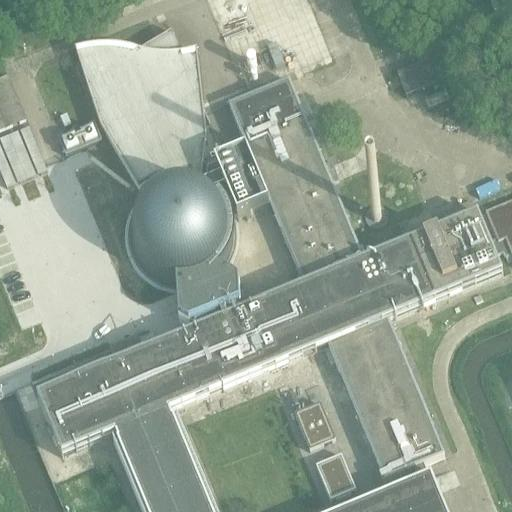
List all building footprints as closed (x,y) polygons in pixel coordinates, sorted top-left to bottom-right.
[(511,0),(487,0),(498,26),(511,20),(511,0)] [(182,61),(172,35),(135,57),(129,55),(125,55),(120,54),(115,53),(111,53),(106,53),(100,53),(92,54),(85,55),(81,56),(77,57),(102,131),(139,194),(141,193),(145,190),(148,188),(153,184),(156,183),(160,181),(164,180),(169,179),(173,178),(176,178),(180,178),(183,178),(188,178),(191,179),(196,180),(199,181),(201,181),(203,164),(207,171),(225,163),(211,131),(205,132),(196,58),(192,60),(188,60),(182,61)] [(455,104),(474,95),(457,54),(437,62),(455,104)] [(436,62),(397,78),(406,100),(445,84),(436,62)] [(177,340),(177,342),(158,350),(152,335),(144,339),(137,341),(144,356),(37,400),(62,461),(116,439),(118,445),(117,446),(144,511),(444,511),(432,480),(429,481),(424,469),(445,460),(389,326),(502,279),(494,259),(478,218),(477,218),(472,205),(471,204),(466,206),(444,216),(450,229),(364,265),(289,84),(228,109),(276,223),(274,224),(279,236),(281,235),(303,290),(238,317),(236,311),(241,309),(240,287),(224,277),(226,274),(229,270),(231,266),(233,262),(235,258),(236,254),(237,249),(238,245),(238,240),(238,236),(238,232),(237,228),(236,224),(236,222),(235,219),(233,215),(231,211),(229,207),(226,203),(223,200),(220,197),(216,194),(213,191),(209,188),(206,187),(203,186),(199,184),(195,183),(189,182),(183,181),(179,181),(174,182),(169,183),(165,184),(161,185),(158,186),(154,188),(149,191),(145,194),(142,197),(138,201),(136,203),(135,205),(132,210),(129,214),(128,219),(126,223),(126,225),(125,229),(125,232),(124,234),(124,239),(124,241),(124,244),(125,249),(126,254),(128,258),(128,260),(130,263),(132,267),(135,272),(138,275),(141,279),(144,282),(148,285),(152,287),(155,289),(160,291),(164,293),(167,294),(172,295),(176,295),(176,294),(178,324),(191,332),(195,330),(197,334),(190,337),(189,335),(177,340)] [(94,127),(59,142),(66,159),(101,145),(94,127)] [(218,167),(216,168),(217,170),(227,195),(227,197),(238,223),(245,220),(251,218),(268,211),(269,210),(269,209),(258,184),(258,182),(247,157),(247,155),(245,156),(229,163),(227,163),(218,167)]
